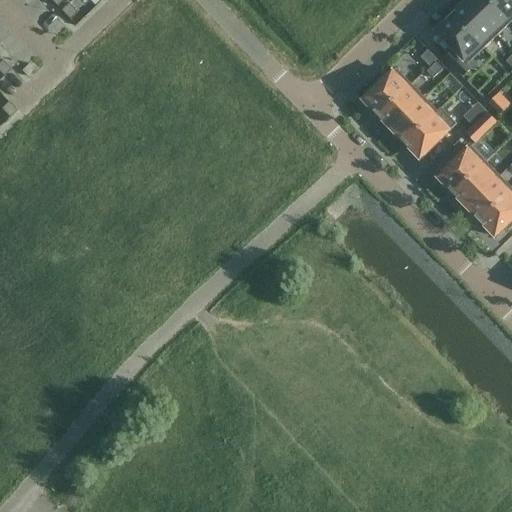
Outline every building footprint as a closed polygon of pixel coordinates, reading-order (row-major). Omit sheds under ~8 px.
[(511,22),(489,0),(468,0),(466,3),(497,36),(511,22)] [(511,0),(489,0),(511,22),(511,21),(511,0)] [(60,11),(69,19),(76,12),(68,3),(60,11)] [(482,50),(497,36),(466,3),(456,12),(450,17),(482,50)] [(468,64),(482,50),(450,17),(445,23),(436,31),(454,50),(468,64)] [(428,50),(421,58),(430,67),(437,60),(428,50)] [(454,50),(444,58),(462,77),(472,68),(468,64),(454,50)] [(0,73),(3,76),(10,69),(1,60),(0,61),(0,73)] [(436,62),(427,72),(433,79),(443,69),(436,62)] [(378,116),(411,84),(396,69),(384,81),(381,78),(370,89),(373,91),(364,100),(375,112),(374,112),(378,116)] [(392,130),(425,98),(411,84),(378,116),(383,120),(392,130)] [(496,96),(488,103),(501,116),(508,108),(496,96)] [(405,144),(442,108),(441,108),(438,111),(425,98),(392,130),(401,139),(405,144)] [(9,118),(16,111),(7,102),(0,109),(9,118)] [(457,124),(442,108),(405,144),(409,148),(410,148),(421,159),(457,124)] [(488,113),(467,133),(476,143),(497,123),(488,113)] [(454,194),(487,162),(471,146),(439,178),(450,189),(449,190),(454,194)] [(467,207),(500,176),(487,162),(454,194),(458,198),(467,207)] [(480,221),(511,190),(511,188),(500,176),(467,207),(476,217),(480,221)] [(511,190),(480,221),(484,226),(485,226),(496,237),(505,228),(508,231),(511,226),(511,190)]
